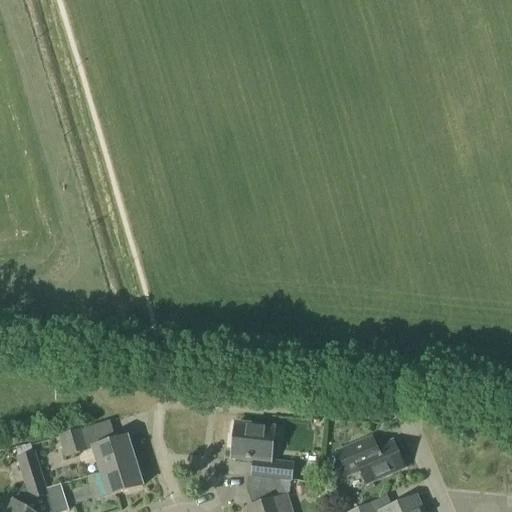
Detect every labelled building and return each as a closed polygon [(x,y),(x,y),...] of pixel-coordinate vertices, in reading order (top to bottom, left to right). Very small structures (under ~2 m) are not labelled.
[(294,464),(271,462),(271,461),(273,447),(275,429),(235,425),(231,460),(252,463),(250,479),(290,483),(292,484),(294,464)] [(65,459),(89,452),(82,430),(58,437),(65,459)] [(100,474),(134,463),(127,439),(93,449),(100,474)] [(369,454),(363,440),(335,453),(347,480),(361,474),(366,485),(403,469),(393,444),(369,454)] [(45,491),(46,490),(35,453),(16,459),(24,485),(13,503),(6,511),(28,511),(24,510),(29,501),(30,503),(46,498),(47,498),(45,491)] [(108,498),(142,488),(134,463),(100,474),(108,498)] [(290,483),(250,479),(248,478),(246,493),(253,493),(257,506),(248,509),(248,511),(288,511),(284,496),(289,495),(290,486),(290,483)] [(323,503),(336,499),(331,483),(318,486),(323,503)] [(47,498),(46,498),(50,511),(68,511),(60,486),(46,490),(45,491),(47,498)] [(302,487),(295,489),(298,497),(305,496),(302,487)] [(392,509),(387,498),(353,511),(421,511),(416,499),(392,509)]
